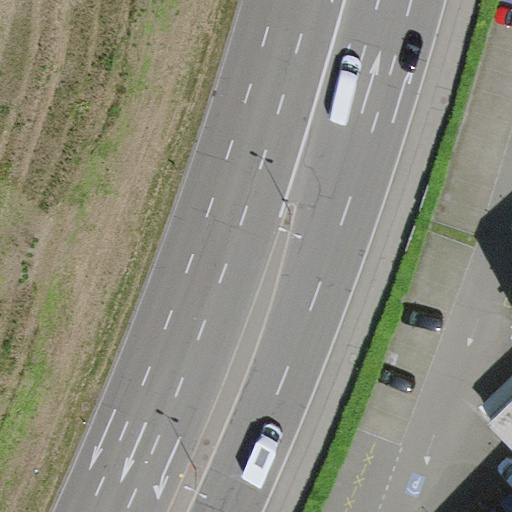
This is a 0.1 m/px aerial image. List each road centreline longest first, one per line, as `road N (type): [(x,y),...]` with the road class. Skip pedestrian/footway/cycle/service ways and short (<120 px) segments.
road 1 (secondary): [(297,0),(157,440),(124,511)]
road 2 (secondary): [(238,511),(315,308),(393,0)]
